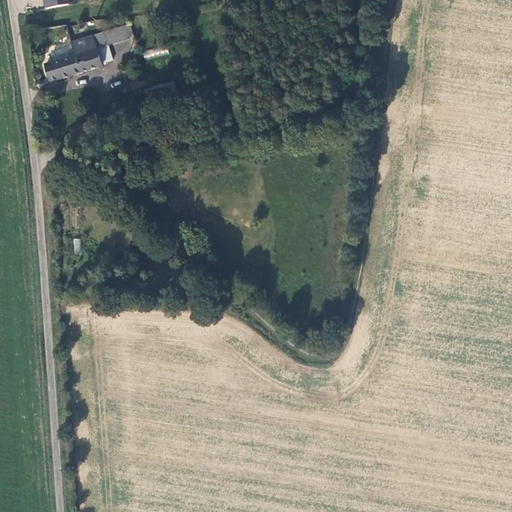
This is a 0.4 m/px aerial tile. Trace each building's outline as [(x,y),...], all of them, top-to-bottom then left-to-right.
[(70,0),(46,0),(48,8),(72,4),(70,0)] [(98,49),(108,46),(134,38),(130,24),(94,37),(98,49)] [(113,60),(108,46),(98,49),(94,37),(71,43),(70,39),(65,41),(70,57),(45,65),(50,83),(103,66),(102,62),(113,60)] [(177,95),(172,81),(144,90),(149,104),(177,95)] [(147,125),(144,108),(132,110),(135,127),(147,125)]
